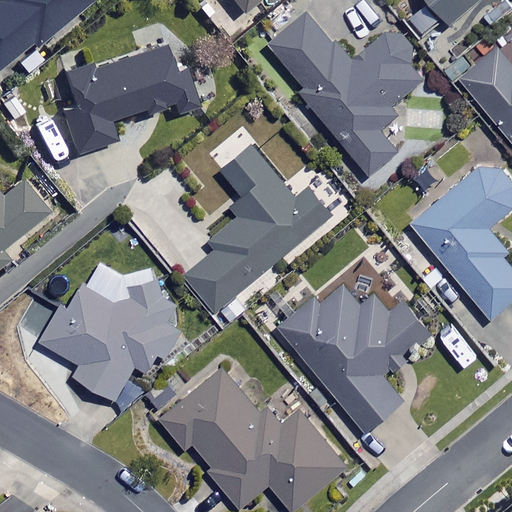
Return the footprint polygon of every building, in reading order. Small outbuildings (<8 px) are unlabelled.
[(0,0),(0,67),(15,56),(24,68),(39,57),(30,45),(85,3),(83,0),(0,0)] [(232,0),(239,9),(249,0),(232,0)] [(431,0),(450,21),(475,0),(431,0)] [(350,59),(307,7),(267,39),(304,83),(299,88),(368,172),(399,147),(380,124),(395,112),(388,103),(428,71),(390,25),(350,59)] [(74,100),(56,106),(76,157),(116,141),(107,119),(138,107),(142,118),(194,98),(182,66),(171,70),(158,37),(93,62),(91,56),(61,68),(74,100)] [(511,39),(502,47),(498,43),(459,74),(511,138),(511,39)] [(294,193),(251,141),(220,167),(241,192),(230,201),(239,211),(208,237),(216,246),(185,272),(215,308),(331,211),(307,183),(294,193)] [(511,203),(511,177),(499,161),(476,162),(409,218),(489,315),(511,296),(511,254),(487,224),(511,203)] [(0,193),(0,260),(4,257),(0,252),(0,244),(43,207),(18,178),(0,193)] [(384,283),(366,260),(318,300),(313,294),(278,323),(364,427),(403,394),(382,368),(430,328),(401,293),(389,303),(377,288),(384,283)] [(126,272),(99,261),(38,338),(82,360),(69,374),(110,399),(140,363),(146,368),(180,328),(170,319),(183,304),(154,280),(160,272),(151,264),(126,272)] [(159,415),(185,446),(191,441),(210,464),(206,467),(239,506),(269,481),(291,507),(347,460),(298,401),(278,417),(265,401),(258,406),(222,363),(159,415)]
